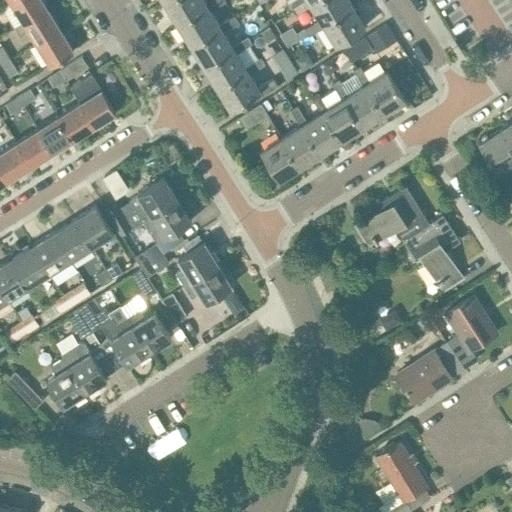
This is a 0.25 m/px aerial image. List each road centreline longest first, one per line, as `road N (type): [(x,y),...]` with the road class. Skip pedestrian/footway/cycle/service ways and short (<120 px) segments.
road 1 (residential): [(103,427),(299,305)]
road 2 (tertiary): [(268,511),(303,431),(318,370),(299,305)]
road 3 (residential): [(0,224),(179,112)]
road 4 (residential): [(255,233),(427,124)]
road 5 (residential): [(511,256),(427,124)]
road 6 (tertiary): [(255,233),(179,112)]
road 7 (tertiary): [(179,112),(108,0)]
road 8 (residential): [(467,102),(400,0)]
